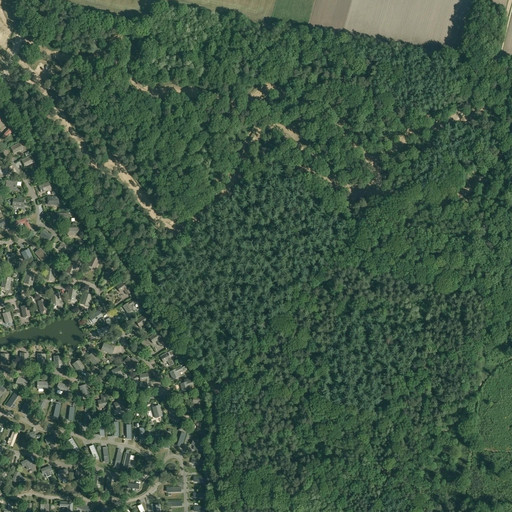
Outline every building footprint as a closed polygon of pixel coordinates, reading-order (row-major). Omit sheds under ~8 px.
[(10,128),(1,137),(4,140),(13,131),(10,128)] [(14,154),(23,150),(20,143),(11,148),(14,154)] [(22,161),(24,164),(26,163),(28,166),(34,162),(31,156),(22,161)] [(39,168),(32,173),(35,179),(43,175),(39,168)] [(16,189),(17,182),(6,181),(6,188),(16,189)] [(39,186),(40,190),(43,189),(44,192),(51,189),(48,182),(39,186)] [(24,200),(13,199),(13,206),(23,207),(24,200)] [(27,232),(29,231),(31,231),(27,218),(15,222),(17,226),(24,223),(27,231),(26,231),(27,232)] [(48,241),(52,236),(44,230),(40,235),(48,241)] [(60,251),(67,255),(70,248),(61,243),(59,246),(62,248),(60,251)] [(37,255),(42,261),(47,256),(40,248),(38,251),(40,253),(37,255)] [(26,262),(33,259),(28,250),(22,253),(26,262)] [(99,258),(93,255),(88,266),(91,267),(93,264),(96,266),(99,258)] [(77,264),(70,262),(66,272),(70,274),(71,271),(74,272),(77,264)] [(115,270),(108,267),(104,277),(107,279),(108,276),(112,277),(115,270)] [(50,269),(47,269),(45,279),(48,280),(48,281),(50,281),(52,282),(52,281),(53,279),(52,279),(54,270),(50,270),(50,269)] [(30,273),(27,272),(25,283),(28,284),(28,285),(29,285),(30,285),(32,286),(32,285),(33,283),(32,283),(34,274),(30,274),(30,273)] [(7,277),(4,276),(1,287),(5,288),(5,289),(6,289),(8,290),(9,289),(9,287),(11,278),(7,278),(7,277)] [(130,293),(123,282),(116,287),(120,293),(124,290),(127,295),(130,293)] [(73,289),(69,289),(67,300),(71,300),(71,301),(72,301),(74,302),(75,302),(75,299),(76,291),(73,290),(73,289)] [(55,293),(51,293),(52,304),(56,304),(57,304),(57,305),(59,304),(60,304),(60,302),(59,302),(58,293),(55,293)] [(92,296),(85,293),(82,301),(81,302),(81,303),(81,304),(83,305),(84,305),(85,305),(85,304),(88,303),(89,303),(92,296)] [(45,299),(41,300),(41,301),(38,302),(40,310),(40,311),(40,312),(41,313),(43,312),(44,311),(47,310),(45,299)] [(136,302),(134,299),(123,307),(126,311),(126,312),(127,313),(128,313),(129,312),(133,309),(131,306),(136,302)] [(28,305),(21,307),(23,318),(30,316),(28,305)] [(98,311),(89,318),(92,321),(94,324),(96,322),(103,317),(98,311)] [(9,312),(2,314),(5,324),(6,324),(7,324),(8,323),(10,323),(12,322),(13,322),(9,312)] [(149,321),(145,315),(135,321),(138,325),(138,326),(139,327),(140,327),(141,326),(142,326),(149,321)] [(110,334),(107,327),(99,329),(97,330),(97,331),(97,333),(98,333),(98,334),(99,334),(102,335),(103,336),(110,334)] [(163,344),(156,333),(149,338),(152,342),(153,344),(155,343),(155,342),(157,341),(160,346),(163,344)] [(112,354),(114,347),(106,344),(104,343),(103,343),(103,345),(103,346),(102,347),(104,348),(103,351),(104,352),(105,352),(106,352),(112,354)] [(94,365),(100,361),(95,354),(94,352),(93,352),(92,353),(92,354),(91,354),(91,355),(91,359),(90,359),(94,365)] [(173,364),(167,353),(160,357),(162,361),(163,363),(164,363),(165,362),(166,362),(167,361),(170,366),(173,364)] [(6,365),(9,365),(9,355),(5,355),(5,354),(4,354),(3,354),(1,354),(1,355),(1,357),(2,365),(6,365)] [(46,366),(45,355),(41,355),(41,354),(40,354),(38,354),(37,355),(37,357),(38,357),(38,366),(42,365),(42,366),(46,366)] [(58,368),(62,368),(62,357),(58,357),(58,356),(57,357),(56,356),(54,356),(54,357),(54,359),(55,368),(58,368)] [(123,363),(127,366),(128,365),(133,369),(138,362),(133,357),(130,359),(128,357),(123,363)] [(75,367),(79,373),(85,369),(81,362),(80,360),(79,360),(77,361),(77,362),(76,362),(76,363),(76,367),(75,367)] [(118,366),(111,370),(110,370),(114,378),(118,376),(121,382),(124,380),(118,366)] [(183,370),(181,367),(169,372),(173,379),(177,377),(177,378),(179,377),(179,376),(179,374),(178,374),(177,373),(183,370)] [(148,373),(139,374),(140,382),(144,381),(145,387),(150,387),(148,373)] [(28,381),(18,377),(16,384),(25,388),(28,381)] [(180,384),(182,392),(190,390),(188,386),(194,385),(193,380),(180,384)] [(55,390),(56,390),(66,394),(68,387),(58,383),(55,390)] [(86,385),(79,387),(82,396),(89,394),(86,385)] [(14,393),(5,405),(10,408),(18,396),(14,393)] [(99,408),(107,407),(105,393),(100,394),(101,400),(97,401),(99,408)] [(116,411),(124,408),(120,395),(115,396),(117,402),(114,403),(116,411)] [(201,397),(193,397),(193,401),(192,402),(192,404),(193,404),(195,404),(197,404),(197,410),(200,410),(201,397)] [(26,399),(20,412),(24,414),(31,401),(26,399)] [(41,401),(35,414),(39,416),(45,403),(41,401)] [(136,404),(133,405),(135,414),(142,412),(140,404),(140,403),(140,402),(139,401),(137,402),(136,402),(136,404)] [(156,408),(153,408),(155,418),(162,416),(160,408),(160,406),(159,405),(157,406),(156,407),(156,408)] [(171,408),(168,409),(172,418),(179,415),(175,408),(175,407),(175,405),(174,405),(172,406),(171,407),(171,408)] [(195,417),(194,424),(198,424),(197,429),(201,430),(203,418),(195,417)] [(36,436),(34,431),(25,435),(27,440),(29,439),(30,443),(35,441),(33,437),(36,436)] [(9,439),(8,443),(9,443),(8,445),(12,446),(17,434),(13,432),(10,439),(9,439)] [(181,432),(177,446),(182,448),(186,434),(181,432)] [(54,436),(45,440),(47,445),(50,444),(51,447),(56,445),(54,441),(56,440),(54,436)] [(72,438),(68,441),(75,453),(79,450),(72,438)] [(202,442),(193,439),(191,445),(194,446),(193,449),(194,450),(196,451),(197,450),(198,448),(203,450),(205,445),(202,443),(202,442)] [(94,445),(89,447),(94,460),(99,458),(94,445)] [(117,452),(114,468),(119,469),(122,454),(117,452)] [(123,467),(128,468),(130,460),(134,460),(135,456),(131,455),(126,454),(123,467)] [(32,463),(29,458),(21,463),(23,467),(25,466),(27,470),(31,468),(29,464),(32,463)] [(50,466),(41,470),(43,475),(45,474),(47,477),(51,476),(49,472),(52,471),(50,466)] [(68,474),(67,469),(57,471),(58,476),(61,476),(62,480),(66,479),(65,475),(68,474)] [(76,470),(75,476),(78,476),(78,480),(82,481),(83,476),(85,477),(86,471),(76,470)] [(15,472),(12,481),(17,483),(18,480),(22,482),(23,477),(19,476),(20,473),(15,472)] [(60,502),(59,507),(67,507),(67,511),(71,511),(72,511),(73,503),(60,502)] [(4,510),(3,511),(12,511),(13,503),(8,503),(8,510),(4,510)] [(22,510),(22,511),(31,511),(32,503),(27,503),(27,510),(22,510)] [(91,511),(92,509),(79,503),(77,508),(86,511),(91,511)]
